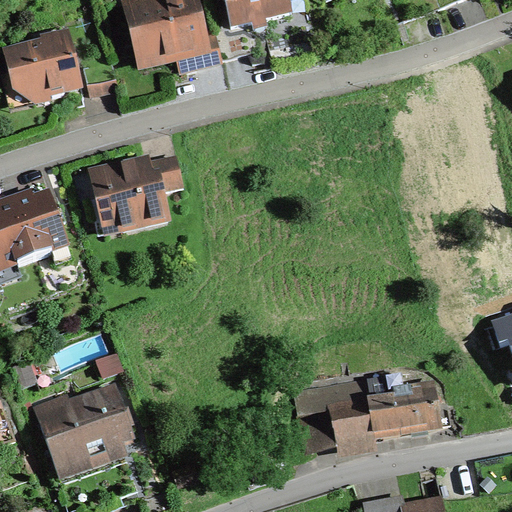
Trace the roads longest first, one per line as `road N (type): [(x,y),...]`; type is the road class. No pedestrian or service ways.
road 1 (residential): [(0,166),(408,59),(511,22)]
road 2 (residential): [(511,442),(392,462),(236,511)]
